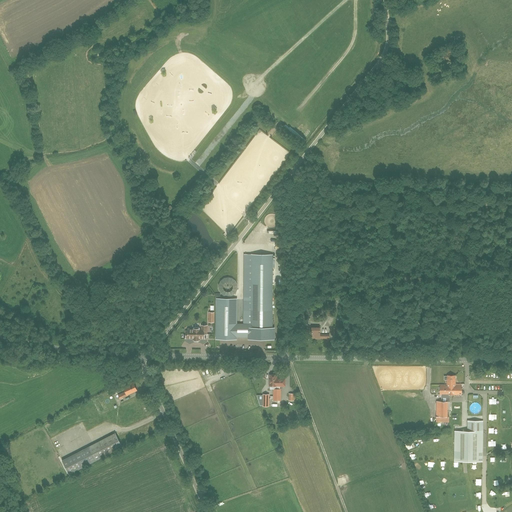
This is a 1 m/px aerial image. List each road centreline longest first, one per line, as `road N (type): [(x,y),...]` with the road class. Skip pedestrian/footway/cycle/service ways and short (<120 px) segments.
road 1 (unclassified): [(146,356),(379,63),(387,46),(385,0)]
road 2 (tertiary): [(511,360),(146,356)]
road 3 (unclassified): [(206,511),(140,355)]
road 4 (tertiary): [(140,355),(0,335)]
